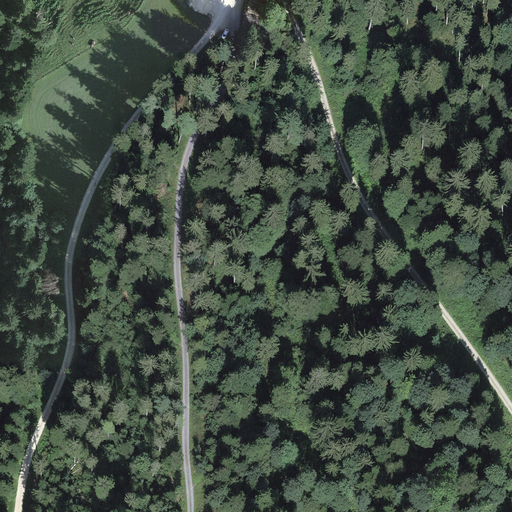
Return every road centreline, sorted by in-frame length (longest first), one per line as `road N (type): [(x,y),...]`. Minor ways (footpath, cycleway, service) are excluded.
road 1 (track): [(20,511),(35,442),(72,350),(69,254),(79,217),(130,121),(235,5)]
road 2 (track): [(191,511),(179,187),(205,110),(228,78),(235,5)]
road 3 (track): [(285,0),(354,186),(511,408)]
